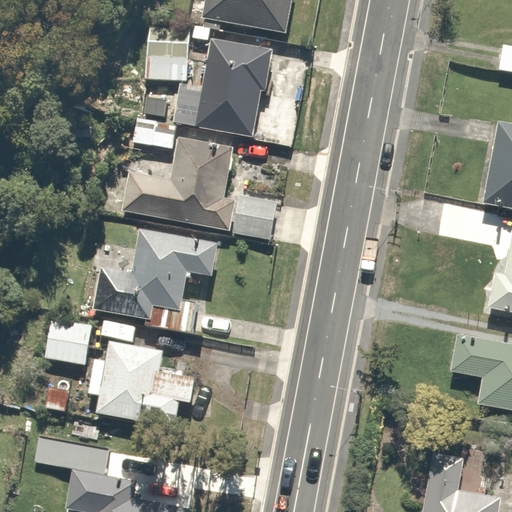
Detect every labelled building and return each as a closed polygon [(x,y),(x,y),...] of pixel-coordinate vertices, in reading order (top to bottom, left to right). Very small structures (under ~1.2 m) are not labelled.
[(281,33),(287,0),(205,0),(202,18),(281,33)] [(193,31),(142,29),(141,85),(192,86),(193,31)] [(267,54),(215,44),(199,128),(252,138),(260,92),(265,93),(271,61),(266,60),(267,54)] [(511,49),(502,48),(500,73),(511,73),(511,49)] [(511,126),(497,123),(481,204),(511,210),(511,126)] [(128,173),(121,213),(227,232),(233,202),(224,201),(233,148),(176,138),(169,180),(128,173)] [(277,201),(237,195),(231,235),(270,241),(277,201)] [(486,311),(511,316),(511,222),(501,275),(493,273),(486,311)] [(211,277),(217,247),(142,233),(134,278),(102,273),(95,312),(153,323),(156,309),(181,313),(188,273),(211,277)] [(92,324),(49,319),(44,358),(87,363),(92,324)] [(511,349),(459,340),(454,371),(482,376),(476,407),(511,413),(511,349)] [(165,349),(110,341),(107,364),(95,362),(89,396),(99,398),(96,416),(173,428),(178,401),(188,403),(192,380),(161,375),(165,349)] [(496,511),(499,501),(459,495),(466,454),(431,448),(420,511),(496,511)] [(190,511),(191,511),(167,507),(170,489),(72,474),(67,511),(71,511),(190,511)]
